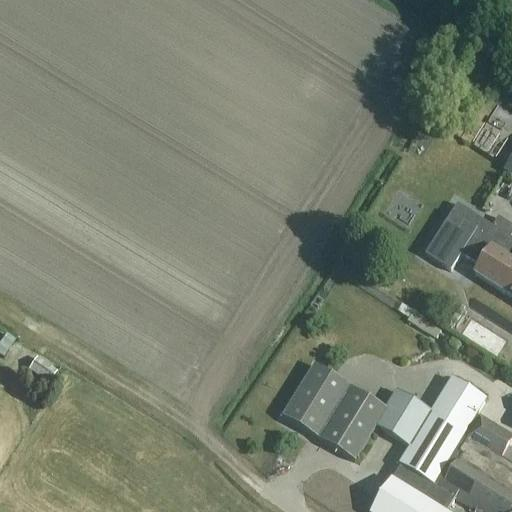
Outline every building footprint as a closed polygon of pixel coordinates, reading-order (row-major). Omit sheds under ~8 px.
[(511,158),(501,175),(511,182),(511,158)] [(457,206),(425,257),(450,274),(460,257),(466,260),(470,262),(479,269),(474,277),(511,301),(511,227),(498,219),(492,229),(457,206)] [(436,343),(441,336),(411,318),(413,315),(400,307),(396,315),(409,322),(407,326),(436,343)] [(48,388),(60,371),(39,356),(27,374),(48,388)] [(397,393),(386,411),(354,391),(353,390),(315,367),(283,419),(321,443),(356,464),(357,464),(378,431),(411,451),(414,453),(395,482),(444,511),(448,511),(456,500),(475,511),(511,511),(511,454),(508,451),(511,444),(511,442),(477,420),(487,405),(453,384),(433,415),(397,394),(397,393)] [(444,511),(395,482),(375,511),(444,511)]
